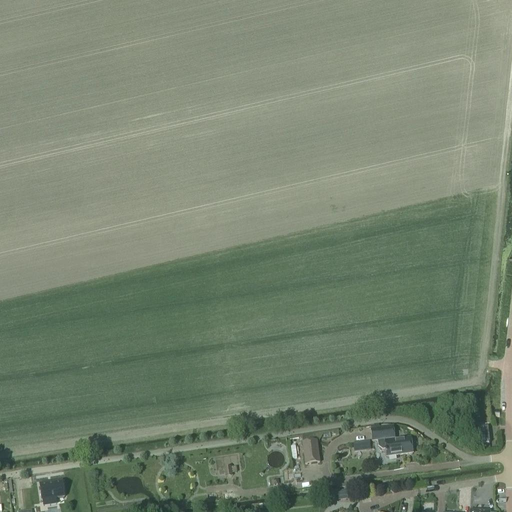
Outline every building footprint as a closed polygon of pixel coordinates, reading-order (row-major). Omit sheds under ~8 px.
[(379,427),(370,428),(371,431),(371,432),(372,442),(377,442),(378,448),(382,451),(386,451),(386,452),(385,452),(385,454),(386,454),(387,458),(412,454),(410,439),(394,441),(392,428),(379,430),(379,427)] [(487,428),(478,429),(480,445),(489,444),(487,428)] [(305,466),(319,464),(316,443),(302,445),(305,466)] [(369,443),(353,445),(353,451),(370,449),(369,443)] [(47,484),(39,485),(42,502),(55,500),(64,499),(62,483),(47,485),(47,484)] [(345,492),(337,493),(338,501),(346,500),(345,492)]
